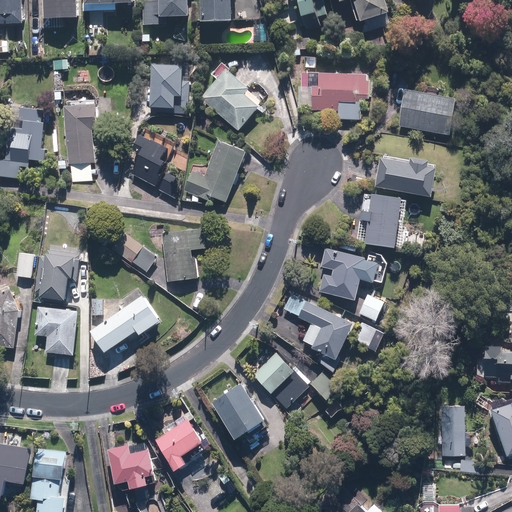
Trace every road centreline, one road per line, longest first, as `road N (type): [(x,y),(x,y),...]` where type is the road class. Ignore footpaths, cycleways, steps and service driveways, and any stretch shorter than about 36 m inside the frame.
road 1 (residential): [(314,158),(269,272),(205,358),(105,401),(0,396)]
road 2 (unknown): [(271,213),(61,184)]
road 3 (unknown): [(194,379),(278,511)]
